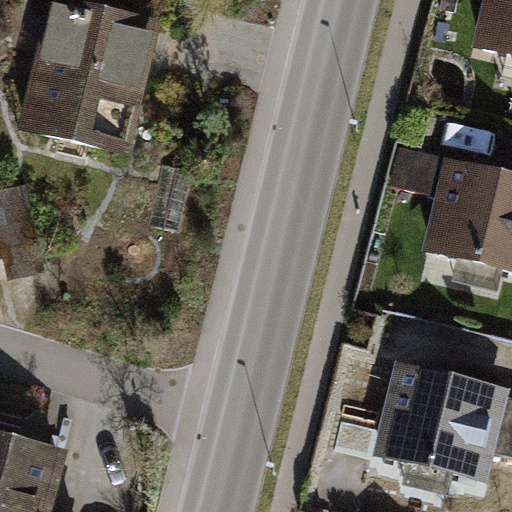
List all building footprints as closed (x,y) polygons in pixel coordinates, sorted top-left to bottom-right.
[(52,0),(51,6),(122,23),(128,0),(52,0)] [(511,0),(486,0),(473,53),(511,63),(511,0)] [(162,33),(122,23),(51,6),(19,138),(130,165),(162,33)] [(392,189),(438,200),(448,162),(401,152),(392,189)] [(511,278),(511,179),(492,174),(448,162),(438,200),(423,255),(511,278)] [(28,190),(0,195),(0,253),(4,253),(11,283),(46,275),(28,190)] [(489,492),(497,460),(509,405),(511,395),(441,378),(401,368),(378,465),(489,492)] [(511,405),(509,405),(497,460),(511,463),(511,405)] [(0,439),(0,511),(55,511),(71,459),(10,442),(0,439)]
